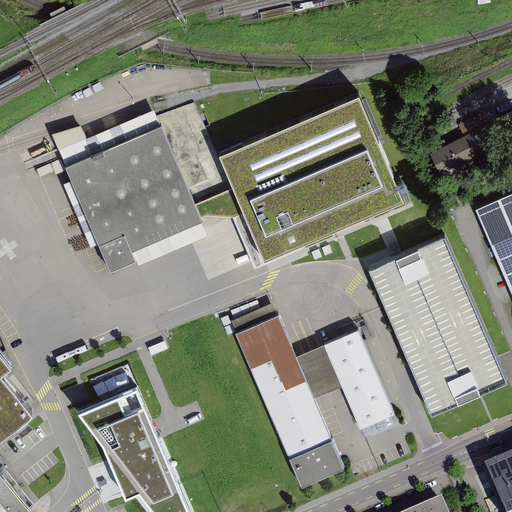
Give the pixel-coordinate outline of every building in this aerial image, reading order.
[(349,92),(207,152),(253,261),(395,202),(349,92)] [(464,134),(430,151),(440,171),(503,139),(493,119),(488,109),(462,122),(459,124),(464,134)] [(201,218),(160,123),(64,164),(109,270),(135,259),(130,248),(201,218)] [(511,187),(468,208),(511,301),(511,187)] [(91,245),(97,243),(75,192),(70,195),(91,245)] [(426,389),(434,413),(511,381),(443,221),(368,252),(426,389)] [(272,301),(221,324),(282,462),(294,489),(343,467),(312,399),(341,387),(359,427),(393,412),(356,328),(296,354),(272,301)] [(0,432),(30,409),(0,371),(0,369),(9,363),(0,352),(0,432)] [(204,511),(148,380),(89,404),(115,437),(137,489),(151,482),(173,511),(204,511)] [(511,511),(511,458),(479,473),(496,511),(511,511)] [(0,511),(19,511),(27,506),(0,470),(0,511)] [(445,511),(441,503),(419,511),(445,511)]
